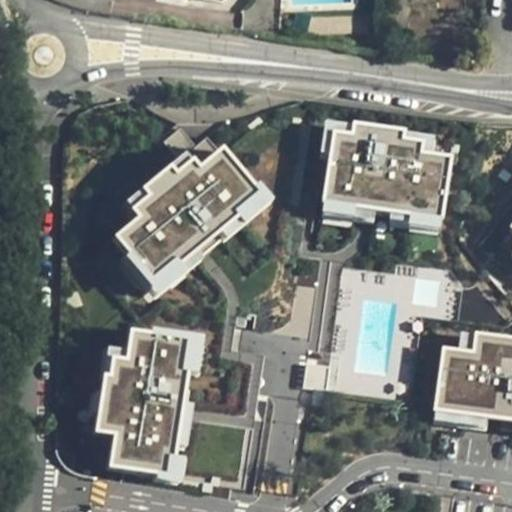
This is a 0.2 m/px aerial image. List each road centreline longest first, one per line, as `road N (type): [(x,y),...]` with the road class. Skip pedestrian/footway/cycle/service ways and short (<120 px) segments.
road 1 (tertiary): [(23,511),(35,84)]
road 2 (tertiary): [(495,101),(122,56)]
road 3 (residential): [(84,0),(249,17),(270,0)]
